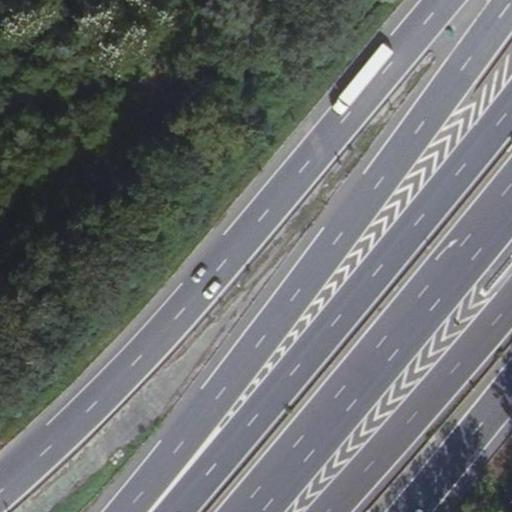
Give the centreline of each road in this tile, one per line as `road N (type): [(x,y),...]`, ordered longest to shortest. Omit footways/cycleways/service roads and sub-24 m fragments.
road 1 (trunk): [(441,0),(191,299),(0,490)]
road 2 (motorway): [(510,0),(130,511)]
road 3 (motorway): [(511,105),(283,385),(163,511)]
road 4 (motorway): [(249,511),(511,198)]
road 5 (track): [(0,281),(232,0)]
road 6 (motorway): [(322,511),(511,301)]
road 7 (trunk): [(407,511),(511,384)]
